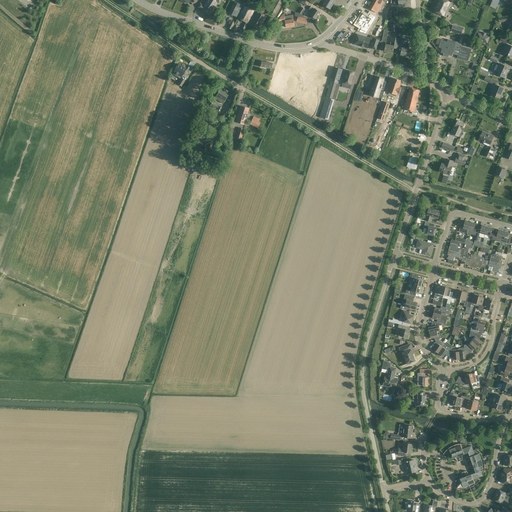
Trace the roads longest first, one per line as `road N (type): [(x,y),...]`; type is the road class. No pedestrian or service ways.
road 1 (residential): [(383,490),(362,366),(391,263)]
road 2 (residential): [(394,254),(449,92)]
road 3 (residential): [(446,495),(475,502),(486,492),(504,416)]
